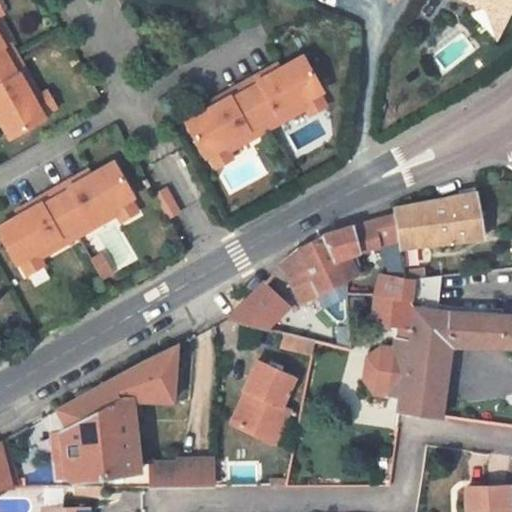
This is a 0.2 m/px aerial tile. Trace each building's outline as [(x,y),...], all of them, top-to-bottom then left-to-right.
[(479,0),(481,5),(503,16),(510,0),(479,0)] [(503,16),(481,5),(493,37),(503,16)] [(0,63),(11,57),(0,34),(0,63)] [(241,84),(264,130),(300,110),(297,104),(320,92),(301,56),(258,80),(256,76),(241,84)] [(28,93),(11,57),(0,63),(0,133),(33,118),(22,96),(28,93)] [(185,121),(203,156),(226,144),(229,150),(264,130),(241,84),(226,92),(228,97),(185,121)] [(36,89),(28,93),(22,96),(33,118),(47,111),(36,89)] [(327,105),(320,92),(297,104),(300,110),(304,118),(327,105)] [(210,169),(232,157),(229,150),(226,144),(203,156),(210,169)] [(57,188),(80,234),(116,215),(113,209),(136,197),(118,161),(74,184),(72,180),(57,188)] [(0,224),(18,260),(41,248),(44,254),(80,234),(57,188),(42,196),(44,200),(0,224)] [(156,198),(167,219),(178,214),(167,192),(156,198)] [(387,220),(390,238),(423,237),(424,246),(451,245),(452,238),(474,237),(469,192),(396,211),(394,217),(387,220)] [(142,210),(136,197),(113,209),(116,215),(120,222),(142,210)] [(352,276),(348,263),(391,245),(390,238),(387,220),(344,238),(320,247),(333,284),(352,276)] [(390,238),(391,245),(391,247),(424,246),(423,237),(390,238)] [(333,284),(320,247),(302,261),(295,266),(306,295),(333,284)] [(25,273),(48,261),(44,254),(41,248),(18,260),(25,273)] [(92,263),(99,276),(107,271),(101,259),(92,263)] [(377,291),(398,289),(397,281),(395,270),(373,267),(377,291)] [(414,272),(395,270),(397,281),(413,282),(414,272)] [(436,279),(413,282),(412,315),(434,317),(436,284),(436,279)] [(257,298),(237,314),(263,322),(290,299),(276,283),(257,298)] [(449,348),(511,359),(511,325),(434,317),(412,315),(411,333),(399,335),(396,359),(389,359),(388,378),(395,383),(393,411),(441,414),(449,348)] [(281,332),(278,347),(310,352),(312,337),(281,332)] [(103,386),(65,406),(70,420),(62,426),(61,451),(61,468),(127,470),(135,398),(175,398),(182,345),(154,360),(125,374),(103,386)] [(255,365),(240,393),(247,396),(232,427),(267,447),(286,413),(279,410),(293,385),(255,365)] [(224,423),(232,427),(247,396),(240,393),(224,423)] [(53,467),(61,468),(61,451),(54,450),(53,467)] [(192,486),(194,464),(166,461),(165,463),(137,460),(135,485),(147,485),(192,486)] [(459,489),(459,511),(502,511),(502,490),(459,489)] [(94,511),(94,503),(49,501),(48,511),(94,511)]
